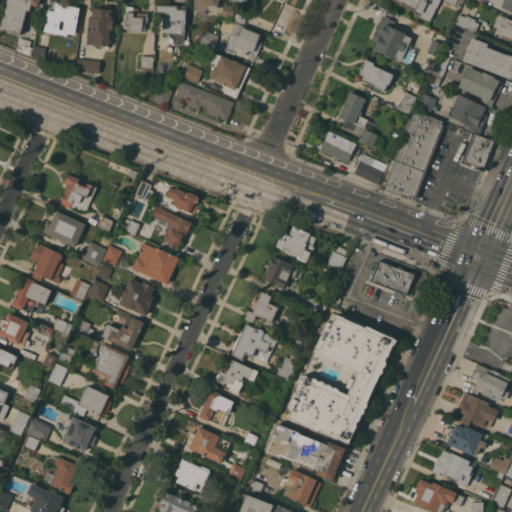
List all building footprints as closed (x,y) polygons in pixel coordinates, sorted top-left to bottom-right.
[(39,0),(38,6),(32,4),(30,11),(27,10),(20,34),(3,29),(3,31),(0,29),(0,25),(1,25),(7,0),(39,0)] [(48,9),(51,10),(53,0),(64,2),(64,4),(80,7),(75,34),(68,33),(67,35),(57,33),(56,35),(47,33),(47,31),(44,31),(48,9)] [(195,0),(218,0),(218,5),(217,5),(217,10),(206,10),(206,14),(195,14),(195,0)] [(252,0),(248,11),(231,4),(232,0),(252,0)] [(426,0),(426,1),(436,6),(429,20),(414,12),(415,11),(392,0),(426,0)] [(511,0),(502,0),(500,9),(511,12),(511,0)] [(236,7),(232,17),(221,13),(225,3),(236,7)] [(178,4),(178,8),(187,8),(187,11),(186,11),(186,23),(185,23),(184,33),(163,32),(163,17),(165,17),(165,11),(158,11),(158,4),(178,4)] [(134,6),(133,7),(139,7),(138,8),(139,8),(139,11),(138,11),(138,12),(148,12),(147,22),(145,22),(145,30),(142,30),(142,31),(130,30),(130,29),(127,29),(127,28),(121,27),(122,21),(124,21),(124,15),(125,15),(126,6),(134,6)] [(105,47),(106,46),(87,44),(88,37),(87,37),(88,25),(89,25),(89,16),(92,17),(93,7),(113,9),(112,19),(114,19),(113,29),(110,29),(109,40),(111,40),(111,44),(109,43),(109,47),(105,47)] [(249,12),(245,22),(233,18),(237,8),(249,12)] [(475,31),(465,26),(465,27),(455,23),(459,14),(465,16),(466,15),(476,19),(475,21),(479,23),(475,31)] [(511,39),(503,35),(503,36),(496,33),(499,28),(494,25),(499,14),(511,19),(511,39)] [(395,21),(392,27),(406,33),(405,34),(415,39),(411,46),(417,49),(410,64),(397,57),(395,60),(384,55),(385,53),(374,48),(377,42),(371,39),(376,28),(377,28),(383,15),(395,21)] [(255,57),(251,55),(251,56),(240,52),(240,51),(236,49),(236,51),(226,47),(229,41),(228,41),(230,36),(229,36),(230,33),(222,29),(226,19),(234,22),(234,21),(249,27),(248,29),(261,34),(258,40),(262,42),(255,57)] [(213,49),(200,44),(206,31),(218,36),(213,49)] [(16,50),(20,37),(31,40),(30,46),(33,47),(31,55),(16,50)] [(471,37),(488,43),(487,46),(508,54),(511,55),(511,77),(510,77),(510,78),(463,60),(471,37)] [(444,44),(437,57),(427,52),(433,39),(444,44)] [(43,59),(32,56),(35,45),(46,47),(43,59)] [(173,50),(173,62),(155,61),(155,49),(173,50)] [(236,98),(223,92),(226,85),(211,78),(211,76),(209,75),(213,68),(215,69),(217,64),(211,62),(215,52),(221,55),(221,54),(233,60),(233,59),(251,67),(236,98)] [(450,57),(446,66),(447,66),(438,85),(428,81),(434,66),(435,66),(441,54),(450,57)] [(141,55),(154,56),(153,67),(141,66),(141,55)] [(101,60),(99,72),(76,70),(78,58),(101,60)] [(374,62),(373,65),(388,71),(389,69),(395,72),(389,84),(388,83),(385,89),(383,90),(361,79),(360,81),(354,78),(357,73),(358,74),(366,58),(374,62)] [(203,70),(197,82),(184,76),(189,64),(203,70)] [(468,66),(483,72),(483,71),(500,79),(499,82),(503,83),(499,92),(498,92),(491,106),(480,101),(482,97),(464,89),(458,86),(468,66)] [(159,79),(152,78),(153,69),(161,70),(159,79)] [(234,101),(227,120),(206,112),(208,107),(201,105),(200,109),(186,104),(188,99),(177,95),(182,81),(234,101)] [(153,100),(154,100),(150,98),(153,91),(157,93),(160,84),(173,89),(166,106),(153,100)] [(359,139),(354,137),(355,134),(340,128),(344,118),(339,116),(343,107),(342,106),(345,99),(346,100),(350,91),(366,98),(366,99),(375,103),(359,139)] [(409,113),(398,109),(405,92),(417,96),(409,113)] [(429,115),(416,109),(424,93),(437,99),(429,115)] [(479,135),(467,129),(469,125),(451,116),(449,114),(452,108),(454,109),(456,104),(454,103),(458,94),(486,106),(483,113),(488,115),(479,135)] [(390,171),(387,170),(392,159),(394,159),(395,158),(393,157),(402,138),(402,139),(414,110),(446,122),(416,198),(413,196),(412,200),(383,188),(390,171)] [(320,149),(323,144),(317,141),(324,128),(356,143),(348,162),(320,149)] [(378,134),(372,147),(359,141),(360,140),(359,140),(360,137),(361,138),(365,128),(378,134)] [(460,164),(472,134),(494,142),(482,172),(460,164)] [(363,153),(387,164),(378,184),(354,173),(363,153)] [(138,171),(137,176),(136,175),(136,177),(129,174),(131,168),(138,171)] [(85,213),(71,206),(70,208),(60,203),(66,189),(65,189),(67,183),(64,182),(68,173),(80,178),(78,183),(86,186),(88,182),(97,187),(85,213)] [(149,200),(135,194),(142,178),(152,183),(150,187),(154,189),(149,200)] [(170,187),(175,189),(176,187),(188,192),(190,192),(198,195),(199,198),(196,204),(200,205),(196,215),(175,205),(176,204),(173,203),(174,200),(171,198),(166,195),(170,187)] [(156,204),(166,209),(166,210),(192,222),(192,223),(191,227),(190,227),(188,231),(188,230),(186,235),(183,234),(183,235),(184,235),(182,239),(181,238),(177,249),(161,242),(166,231),(170,222),(168,221),(167,222),(162,219),(161,220),(151,215),(156,204)] [(88,223),(77,245),(73,247),(62,243),(44,233),(45,232),(41,230),(46,221),(49,222),(55,210),(59,209),(88,223)] [(103,215),(114,220),(109,230),(98,225),(103,215)] [(141,224),(136,235),(125,230),(130,218),(141,224)] [(311,233),(310,234),(316,237),(312,246),(314,247),(311,253),(310,252),(306,262),(299,258),(300,256),(293,253),(292,254),(288,252),(288,251),(276,246),(280,238),(284,239),(286,234),(289,235),(294,225),(311,233)] [(82,259),(90,241),(97,244),(101,237),(108,240),(105,247),(107,248),(98,266),(82,259)] [(58,276),(61,277),(58,283),(43,276),(40,281),(31,277),(34,271),(34,272),(35,268),(34,268),(36,264),(37,264),(38,262),(29,258),(37,241),(62,254),(62,255),(63,256),(61,259),(60,259),(59,261),(64,263),(58,276)] [(144,242),(156,248),(157,246),(179,257),(167,284),(151,276),(151,277),(144,274),(144,273),(132,267),(144,242)] [(115,266),(103,261),(111,245),(122,250),(115,266)] [(348,250),(346,256),(347,256),(347,257),(346,257),(340,270),(327,264),(333,250),(336,251),(339,246),(348,250)] [(294,264),(293,266),(299,268),(295,278),(289,275),(287,280),(289,283),(287,286),(284,286),(283,288),(264,280),(268,271),(267,270),(273,255),(294,264)] [(378,260),(413,274),(405,294),(370,280),(378,260)] [(101,263),(112,268),(107,279),(96,274),(101,263)] [(25,276),(36,281),(36,282),(52,289),(45,304),(40,301),(38,306),(35,304),(31,312),(23,308),(23,309),(12,304),(25,276)] [(120,303),(123,295),(122,294),(130,277),(143,283),(144,281),(155,286),(151,295),(154,297),(150,306),(146,315),(120,303)] [(77,278),(90,284),(83,300),(70,294),(77,278)] [(88,294),(95,279),(109,285),(102,300),(88,294)] [(253,311),(256,305),(252,303),(254,297),(258,299),(262,291),(266,293),(266,292),(269,293),(268,294),(272,296),(271,297),(272,298),(270,303),(278,307),(271,321),(256,314),(253,321),(245,317),(249,310),(253,311)] [(340,298),(337,305),(327,301),(330,294),(340,298)] [(324,304),(319,313),(304,306),(309,296),(313,298),(313,297),(320,300),(319,302),(324,304)] [(29,321),(25,329),(30,332),(27,339),(31,341),(28,346),(25,345),(24,346),(18,343),(0,334),(0,331),(2,326),(0,325),(0,322),(2,318),(5,320),(9,312),(29,321)] [(366,327),(366,325),(396,339),(395,341),(388,357),(387,356),(385,360),(386,360),(386,362),(386,363),(386,365),(385,366),(384,367),(383,367),(383,369),(383,370),(383,372),(382,373),(381,374),(380,374),(367,402),(367,403),(368,405),(367,406),(366,407),(365,408),(364,408),(365,409),(365,411),(364,412),(363,413),(362,414),(359,421),(358,421),(356,424),(357,424),(349,443),(319,429),(318,431),(290,418),(289,419),(284,417),(293,397),(294,398),(297,392),(296,392),(304,374),(312,378),(313,377),(314,377),(316,378),(317,379),(318,380),(318,381),(321,380),(322,381),(324,382),(325,383),(325,384),(327,384),(328,384),(330,384),(331,385),(332,386),(333,387),(334,387),(335,387),(337,387),(338,388),(339,389),(339,390),(348,394),(350,388),(347,386),(351,377),(355,379),(358,371),(350,368),(349,368),(348,368),(346,368),(345,367),(344,366),(343,365),(341,365),(339,364),(337,363),(336,361),(333,361),(331,361),(330,360),(330,359),(329,358),(328,358),(327,359),(324,358),(323,356),(322,355),(314,351),(322,333),(323,334),(325,330),(324,329),(327,321),(328,322),(328,321),(328,319),(332,312),(335,313),(336,314),(366,327)] [(131,350),(107,339),(107,338),(102,335),(108,323),(119,328),(121,329),(122,325),(127,315),(133,317),(133,316),(144,321),(131,350)] [(57,317),(73,324),(68,334),(64,332),(53,327),(57,317)] [(86,334),(74,329),(80,318),(91,323),(86,334)] [(258,328),(260,327),(264,329),(266,332),(277,338),(266,362),(255,357),(259,349),(258,348),(255,355),(254,354),(253,357),(246,354),(243,360),(227,353),(239,327),(243,329),(247,322),(258,328)] [(290,340),(295,329),(301,331),(303,327),(308,329),(304,338),(308,340),(305,346),(301,344),(301,345),(290,340)] [(105,343),(130,355),(126,363),(131,365),(126,375),(126,376),(120,390),(105,383),(108,377),(92,370),(105,343)] [(68,365),(58,360),(65,344),(76,349),(68,365)] [(0,347),(18,356),(14,363),(15,364),(12,369),(0,363),(0,347)] [(58,356),(52,368),(43,363),(48,351),(58,356)] [(285,356),(289,358),(291,354),(300,358),(298,362),(290,380),(277,374),(285,356)] [(253,369),(253,368),(259,370),(254,381),(248,378),(249,377),(244,375),(242,380),(244,381),(238,394),(229,389),(230,387),(226,385),(227,385),(216,380),(223,366),(226,368),(227,364),(226,363),(227,360),(229,361),(231,358),(253,369)] [(68,367),(60,385),(49,380),(57,363),(68,367)] [(472,378),(479,364),(491,369),(501,373),(500,374),(511,378),(506,389),(509,391),(506,399),(501,397),(499,401),(479,392),(480,389),(474,386),(477,380),(472,378)] [(41,388),(35,402),(24,397),(30,383),(41,388)] [(107,393),(107,392),(111,394),(108,399),(112,401),(107,412),(103,411),(101,416),(97,414),(97,413),(87,408),(84,415),(60,404),(64,394),(79,401),(78,403),(79,404),(87,384),(107,393)] [(0,387),(9,392),(8,394),(4,403),(9,405),(3,419),(0,417),(0,387)] [(211,389),(222,394),(221,395),(234,401),(231,408),(232,408),(229,414),(226,413),(226,412),(224,411),(218,423),(210,420),(209,421),(199,416),(211,389)] [(268,390),(277,394),(271,408),(262,404),(268,390)] [(489,402),(488,405),(499,410),(493,421),(490,427),(486,425),(485,428),(474,423),(474,422),(471,420),(468,425),(453,418),(465,392),(489,402)] [(30,415),(20,437),(9,432),(19,410),(30,415)] [(45,441),(26,432),(33,416),(51,424),(50,427),(51,428),(45,441)] [(66,432),(67,429),(68,429),(72,420),(72,419),(73,417),(74,417),(74,416),(96,426),(92,434),(97,436),(92,445),(88,443),(85,451),(63,441),(66,432)] [(464,427),(465,425),(483,434),(480,439),(487,442),(484,448),(481,446),(476,455),(474,454),(473,455),(446,443),(449,437),(446,435),(450,427),(453,428),(456,422),(464,427)] [(269,442),(270,442),(273,433),(274,433),(278,423),(300,432),(300,433),(328,444),(329,441),(346,448),(342,458),(341,458),(337,470),(333,480),(316,474),(317,470),(280,456),(279,457),(265,452),(269,442)] [(193,449),(190,457),(181,453),(192,430),(196,432),(199,425),(220,435),(219,437),(229,442),(221,463),(193,449)] [(254,446),(244,441),(248,431),(258,436),(254,446)] [(40,439),(35,451),(23,445),(28,434),(40,439)] [(432,471),(439,455),(440,456),(443,449),(451,453),(469,460),(469,461),(476,464),(466,486),(459,483),(458,484),(446,478),(448,475),(441,471),(439,474),(432,471)] [(503,459),(507,452),(511,453),(511,456),(505,473),(490,466),(494,456),(503,459)] [(70,493),(50,484),(59,464),(55,462),(57,456),(78,464),(71,481),(75,483),(70,493)] [(278,469),(265,463),(267,457),(281,463),(278,469)] [(0,458),(5,461),(4,464),(8,466),(5,471),(1,469),(1,471),(0,470),(0,458)] [(204,484),(205,484),(201,492),(195,489),(195,490),(178,482),(174,489),(168,486),(176,468),(178,469),(183,458),(201,466),(202,465),(210,469),(209,470),(210,471),(204,484)] [(240,481),(227,475),(233,462),(246,468),(240,481)] [(288,484),(286,483),(289,478),(288,477),(293,468),(322,482),(310,507),(306,504),(305,505),(290,498),(291,497),(283,494),(288,484)] [(265,484),(260,494),(249,489),(254,478),(265,484)] [(439,511),(437,511),(414,501),(418,493),(415,492),(417,488),(416,488),(417,485),(417,484),(418,481),(419,481),(420,478),(432,484),(433,482),(448,488),(457,492),(457,493),(464,496),(460,505),(452,502),(449,501),(446,507),(444,506),(441,511),(439,511)] [(47,490),(48,488),(65,496),(61,505),(65,507),(62,511),(32,511),(30,511),(31,509),(23,506),(29,494),(27,493),(32,482),(47,490)] [(511,488),(503,508),(492,503),(501,483),(511,488)] [(0,489),(13,495),(12,497),(19,500),(18,503),(20,504),(18,510),(15,509),(14,511),(12,511),(6,509),(5,511),(0,508),(0,489)] [(160,511),(161,510),(159,509),(162,503),(160,503),(164,493),(165,493),(166,491),(185,499),(191,502),(195,504),(197,504),(198,505),(199,507),(198,509),(199,510),(198,511),(160,511)] [(275,502),(297,511),(239,511),(246,494),(274,504),(275,502)] [(217,511),(211,509),(217,498),(228,503),(224,511),(217,511)] [(483,511),(471,511),(471,501),(475,501),(475,499),(481,499),(481,501),(484,501),(483,511)]
